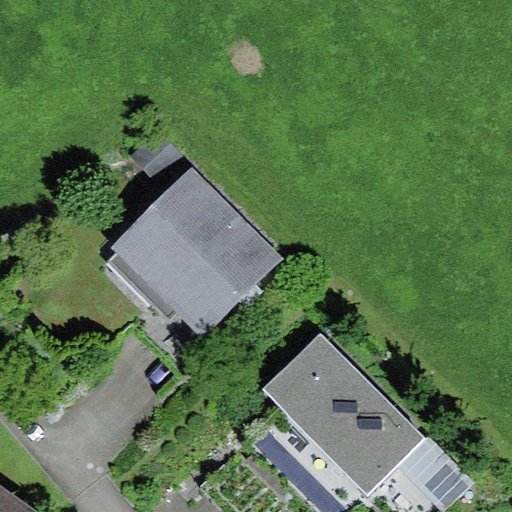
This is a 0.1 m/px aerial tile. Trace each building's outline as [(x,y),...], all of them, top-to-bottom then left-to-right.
[(169,198),(195,173),(157,133),(131,159),(169,198)] [(169,198),(107,259),(152,304),(172,324),(179,316),(202,340),(282,261),(195,173),(169,198)] [(321,337),(265,392),(368,495),(397,466),(424,440),(321,337)] [(424,440),(397,466),(440,511),(445,511),(476,484),(429,435),(424,440)] [(0,511),(38,511),(0,484),(0,511)]
